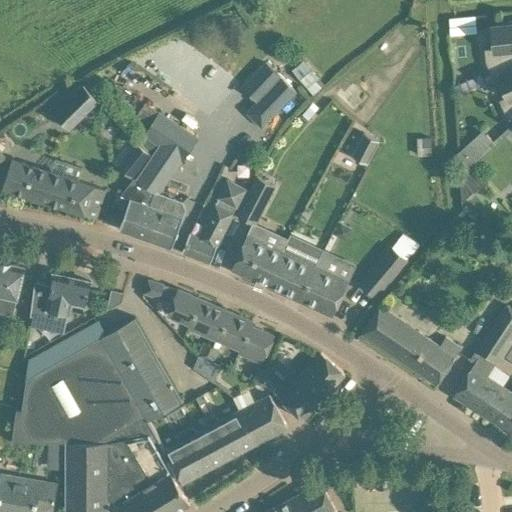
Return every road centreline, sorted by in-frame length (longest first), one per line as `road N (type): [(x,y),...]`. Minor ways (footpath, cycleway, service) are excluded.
road 1 (residential): [(379,372),(223,283),(133,251),(0,220)]
road 2 (residential): [(311,444),(484,460)]
road 3 (residential): [(379,372),(494,452)]
road 4 (residential): [(212,511),(311,444)]
